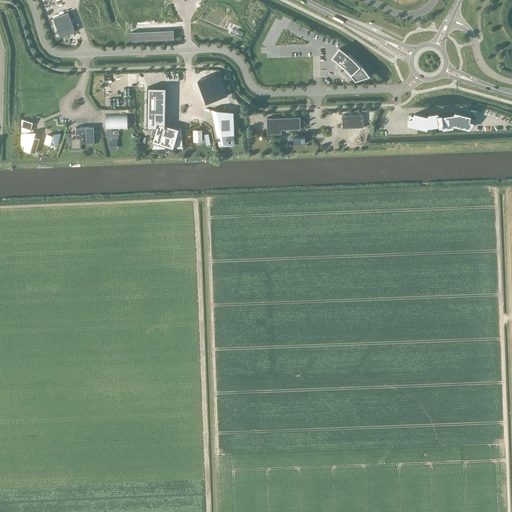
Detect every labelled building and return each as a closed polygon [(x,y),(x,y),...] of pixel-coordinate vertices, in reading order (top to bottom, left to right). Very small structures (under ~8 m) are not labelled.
[(85,11),(93,33),(96,32),(100,41),(109,38),(96,3),(86,7),(87,7),(85,11)] [(67,12),(48,19),(55,38),(74,31),(67,12)] [(354,58),(352,55),(349,52),(347,54),(343,51),(339,48),(333,56),(337,59),(340,62),(339,64),(342,66),(344,68),(347,71),(350,74),(352,77),(355,81),(370,76),(366,71),(364,68),(362,65),(358,62),(354,58)] [(228,95),(221,76),(214,73),(200,78),(209,102),(228,95)] [(46,88),(46,93),(53,94),(54,90),(58,91),(58,90),(62,91),(63,83),(50,82),(50,89),(46,88)] [(149,87),(148,127),(156,127),(152,142),(153,143),(152,148),(165,148),(166,146),(173,148),(174,147),(176,148),(177,147),(182,146),(182,127),(181,127),(179,127),(179,129),(166,125),(166,112),(167,87),(149,87)] [(202,107),(204,105),(195,95),(192,97),(202,107)] [(48,98),(23,100),(24,113),(49,111),(48,98)] [(233,111),(211,109),(212,113),(214,113),(218,135),(219,135),(219,137),(217,138),(219,146),(234,146),(233,111)] [(409,125),(412,126),(412,125),(426,129),(426,128),(426,127),(438,125),(439,127),(443,127),(443,128),(452,127),(453,124),(466,128),(467,128),(469,128),(468,128),(469,129),(472,123),(472,120),(469,120),(469,116),(455,112),(455,113),(455,115),(442,117),(442,114),(437,114),(437,113),(429,115),(429,117),(415,113),(414,117),(410,116),(411,119),(409,119),(409,125)] [(127,114),(107,115),(108,130),(108,131),(106,131),(106,135),(107,135),(107,138),(108,138),(108,145),(117,145),(116,138),(117,138),(117,135),(118,135),(118,131),(111,131),(111,130),(128,129),(127,114)] [(363,114),(342,115),(342,128),(363,127),(363,114)] [(300,116),(266,118),(267,134),(282,133),(282,129),(300,128),(300,116)] [(24,145),(23,150),(35,153),(39,138),(33,137),(35,132),(32,132),(31,130),(30,130),(32,122),(22,120),(21,132),(22,132),(23,134),(21,135),(21,144),(24,145)] [(75,133),(70,133),(71,147),(80,147),(80,142),(93,142),(93,127),(75,127),(75,133)] [(201,130),(194,130),(194,140),(198,140),(199,143),(205,142),(206,146),(206,145),(210,144),(208,134),(204,135),(204,133),(203,133),(203,134),(201,134),(201,130)] [(54,145),(54,142),(57,143),(60,134),(52,134),(53,136),(47,135),(44,143),(54,145)] [(295,134),(290,135),(290,139),(294,139),(294,144),(305,143),(305,140),(306,140),(305,135),(299,135),(299,136),(295,136),(295,134)]
